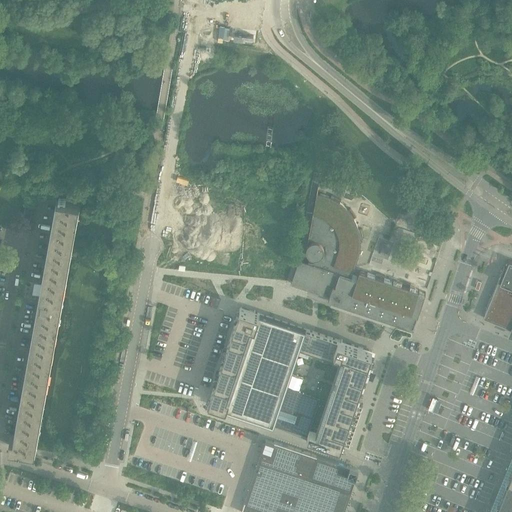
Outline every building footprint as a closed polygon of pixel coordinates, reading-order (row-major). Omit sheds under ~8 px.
[(313,259),(314,259),(314,262),(309,262),(308,263),(307,266),(339,277),(340,273),(351,277),(353,272),(358,258),(359,255),(360,253),(360,250),(360,247),(360,245),(360,242),(360,239),(362,239),(363,239),(361,229),(358,230),(358,228),(357,226),(356,223),(355,221),(354,218),(356,217),(350,208),(350,209),(348,210),(346,209),(345,207),(343,205),(341,204),(339,202),(340,200),(341,201),(341,200),(332,195),(331,195),(332,196),(331,197),(328,196),(325,195),(323,195),(320,194),(317,194),(319,186),(318,186),(307,248),(306,250),(306,251),(307,252),(307,253),(307,254),(308,255),(309,256),(309,257),(310,257),(311,258),(312,258),(313,259)] [(40,295),(16,426),(15,436),(11,435),(9,446),(36,450),(78,217),(81,202),(57,198),(42,285),(40,284),(38,295),(40,295)] [(357,279),(351,277),(340,273),(339,277),(307,266),(308,263),(299,260),(291,284),(329,297),(328,300),(414,329),(424,297),(418,295),(419,291),(409,287),(410,285),(411,284),(403,282),(402,282),(403,282),(402,285),(384,279),(384,276),(385,276),(377,273),(377,274),(376,276),(360,271),(357,279)] [(511,260),(510,260),(507,268),(504,267),(484,315),(483,318),(485,319),(494,322),(511,329),(511,260)] [(240,307),(208,402),(209,402),(341,446),(372,352),(241,308),(240,307)] [(205,329),(207,324),(200,321),(197,325),(205,329)] [(343,511),(358,469),(266,438),(241,511),(343,511)] [(511,511),(511,472),(506,488),(501,499),(495,511),(511,511)]
